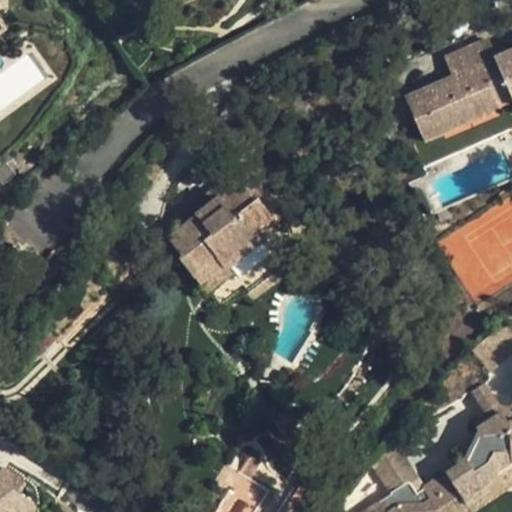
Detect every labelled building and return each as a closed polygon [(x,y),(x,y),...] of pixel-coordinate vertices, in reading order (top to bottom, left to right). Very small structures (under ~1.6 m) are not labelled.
[(511,49),(497,56),(489,38),(444,58),(452,77),(405,97),(424,142),(501,108),(499,104),(511,98),(511,49)] [(181,257),(195,275),(219,256),(226,266),(262,238),(256,230),(273,216),(259,198),(261,195),(247,178),(221,198),(214,189),(211,191),(214,194),(196,208),(196,207),(178,220),(183,227),(170,237),(184,255),(181,257)] [(219,256),(195,275),(207,291),(231,273),(226,266),(219,256)] [(279,263),(244,290),(252,300),(287,273),(279,263)] [(511,322),(510,319),(475,348),(490,371),(504,359),(511,351),(511,322)] [(473,391),(487,413),(498,407),(483,384),(473,391)] [(437,510),(460,494),(467,505),(502,482),(511,481),(511,421),(508,422),(507,420),(498,407),(487,413),(473,423),(481,436),(473,455),(425,488),(419,478),(411,484),(409,483),(408,483),(406,483),(403,485),(390,493),(391,494),(378,503),(381,508),(374,511),(388,511),(391,510),(399,505),(403,504),(423,503),(429,499),(437,510)] [(397,445),(373,467),(390,493),(403,485),(406,483),(408,483),(409,483),(411,484),(419,478),(397,445)] [(0,511),(33,511),(34,509),(34,505),(32,502),(17,492),(24,481),(23,479),(5,467),(3,467),(0,471),(0,511)] [(239,469),(211,511),(255,511),(270,488),(239,469)] [(467,505),(472,511),(511,484),(511,481),(502,482),(467,505)] [(429,499),(423,503),(403,504),(399,505),(391,510),(388,511),(471,511),(472,511),(467,505),(460,494),(437,510),(429,499)] [(74,511),(62,502),(54,511),(74,511)] [(378,503),(362,511),(374,511),(381,508),(378,503)]
